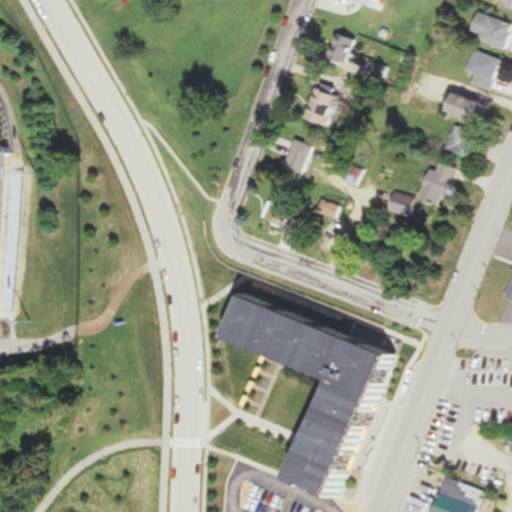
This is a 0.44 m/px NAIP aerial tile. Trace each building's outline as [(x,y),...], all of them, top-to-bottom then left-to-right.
[(511,21),(484,13),(476,38),(511,48),(511,21)] [(355,63),(336,57),(344,34),(363,40),(355,63)] [(496,92),(510,62),(484,50),(474,72),(481,75),(477,83),(496,92)] [(391,79),(369,74),(373,61),(394,67),(391,79)] [(350,97),(371,105),(378,87),(356,79),(350,97)] [(342,113),(319,105),(324,90),(347,98),(342,113)] [(494,104),(464,95),(458,113),(487,123),(494,104)] [(337,127),(314,120),(319,105),(342,113),(337,127)] [(475,159),(483,133),(462,126),(454,152),(475,159)] [(316,165),(322,148),(303,141),(296,157),(316,165)] [(309,181),(290,174),(296,157),(316,165),(309,181)] [(364,181),(350,177),(357,158),(370,162),(364,181)] [(463,168),(446,164),(444,171),(437,169),(429,201),(453,208),(463,168)] [(293,226),(271,219),(282,188),(304,196),(293,226)] [(416,217),(394,210),(400,192),(422,199),(416,217)] [(344,219),(326,214),(330,199),(348,204),(344,219)] [(235,290),(403,355),(349,495),(295,474),(307,443),(331,382),(217,339),(235,290)] [(511,386),(511,356),(481,357),(481,386),(511,386)] [(501,461),(473,452),(467,472),(495,480),(501,461)] [(339,511),(346,481),(314,473),(307,505),(339,511)] [(440,497),(436,511),(483,511),(490,489),(453,479),(448,499),(440,497)]
